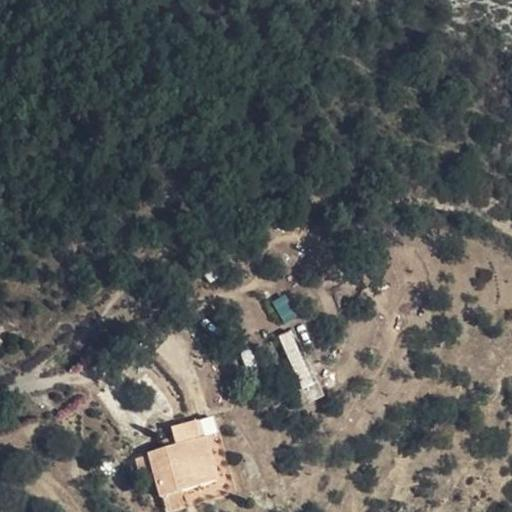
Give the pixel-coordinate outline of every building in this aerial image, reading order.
[(325,364),(286,301),(273,311),(311,373),(325,364)] [(204,410),(233,468),(240,483),(257,475),(220,402),(204,410)] [(169,469),(180,494),(198,485),(233,468),(204,410),(179,423),(185,437),(160,450),(169,469)] [(156,475),(169,469),(160,450),(148,456),(156,475)] [(198,485),(180,494),(186,508),(204,499),(198,485)]
